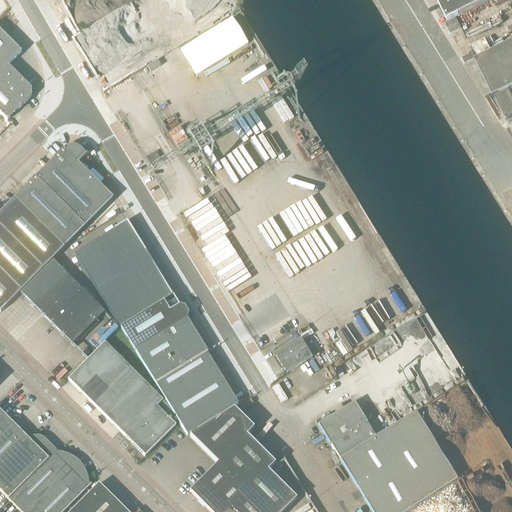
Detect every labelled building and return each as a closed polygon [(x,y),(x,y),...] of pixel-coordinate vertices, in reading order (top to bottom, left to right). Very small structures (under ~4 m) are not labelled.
[(511,0),(437,0),(439,3),(438,3),(447,22),(491,0),(511,0)] [(0,114),(7,121),(30,97),(31,96),(31,90),(28,86),(24,82),(7,66),(21,52),(0,31),(0,114)] [(102,82),(99,91),(123,80),(120,74),(119,78),(115,80),(112,74),(102,71),(106,58),(101,47),(96,45),(93,47),(86,44),(82,38),(83,37),(80,38),(76,37),(96,80),(102,82)] [(511,43),(474,62),(492,98),(495,97),(506,121),(511,117),(511,43)] [(146,67),(150,73),(160,66),(157,61),(146,67)] [(63,150),(14,199),(63,248),(113,199),(78,164),(87,155),(86,155),(80,149),(79,149),(78,148),(76,147),(74,147),(72,146),(71,146),(69,146),(68,147),(67,147),(66,148),(65,148),(64,149),(63,150),(63,149),(62,149),(63,150)] [(152,166),(162,162),(158,152),(148,155),(152,166)] [(0,227),(43,270),(52,260),(63,249),(63,248),(14,199),(12,200),(0,212),(0,227)] [(97,241),(74,255),(110,312),(119,327),(171,294),(127,223),(97,241)] [(0,312),(19,293),(43,270),(0,227),(0,312)] [(52,260),(43,270),(19,293),(72,345),(104,313),(52,260)] [(171,294),(119,327),(134,351),(180,426),(187,436),(189,435),(233,408),(238,405),(207,355),(207,354),(186,320),(187,320),(188,313),(184,307),(178,305),(176,303),(170,307),(168,302),(174,299),(171,294)] [(176,303),(174,299),(168,302),(170,307),(176,303)] [(286,375),(312,359),(300,339),(274,355),(286,375)] [(68,380),(145,457),(175,426),(173,424),(176,421),(167,406),(162,401),(105,343),(68,380)] [(318,426),(371,511),(404,511),(416,505),(354,404),(318,426)] [(253,429),(234,410),(234,409),(189,436),(189,437),(217,464),(189,493),(208,511),(283,511),(296,500),(267,472),(275,464),(246,436),(253,429)] [(0,492),(19,511),(63,511),(85,490),(91,485),(91,484),(89,486),(87,487),(85,485),(85,483),(84,481),(84,478),(83,476),(82,474),(82,473),(81,471),(79,469),(78,467),(77,466),(75,464),(74,463),(72,461),(70,460),(68,459),(66,458),(64,458),(62,457),(60,457),(58,456),(56,456),(42,442),(41,441),(40,441),(39,440),(38,440),(37,440),(36,440),(35,440),(34,440),(33,440),(32,441),(31,441),(30,442),(27,439),(0,411),(0,492)] [(125,511),(98,485),(89,494),(70,511),(125,511)]
